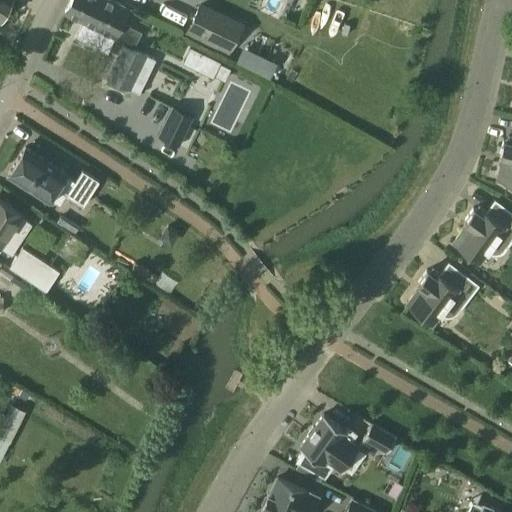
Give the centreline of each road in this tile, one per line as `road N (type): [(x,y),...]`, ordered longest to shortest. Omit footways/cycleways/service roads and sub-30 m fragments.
road 1 (residential): [(216,511),(251,450),(442,191),(477,109),(500,0)]
road 2 (residential): [(0,109),(51,0)]
